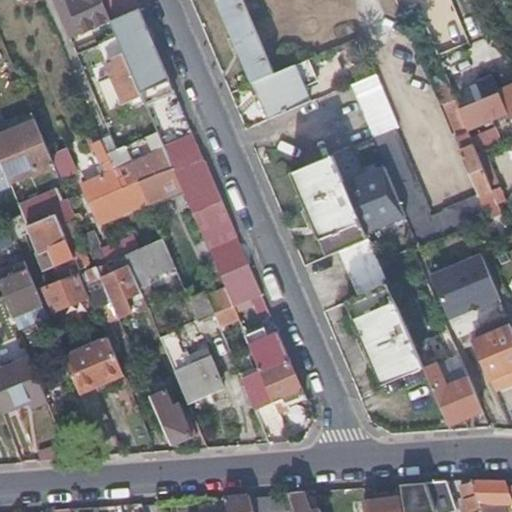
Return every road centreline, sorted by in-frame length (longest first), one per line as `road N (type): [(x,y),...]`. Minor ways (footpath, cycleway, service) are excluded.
road 1 (residential): [(362,461),(164,0)]
road 2 (residential): [(362,461),(0,492)]
road 3 (residential): [(511,447),(362,461)]
